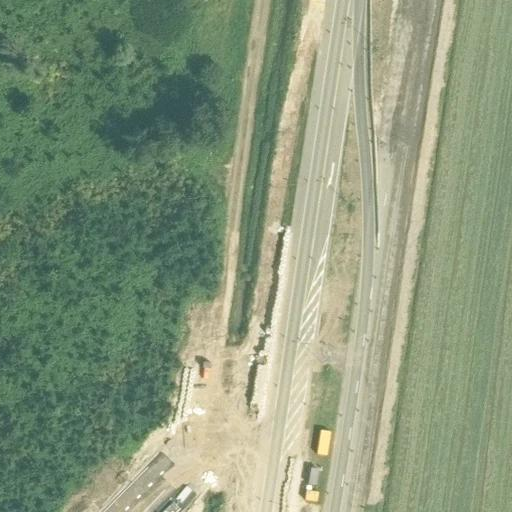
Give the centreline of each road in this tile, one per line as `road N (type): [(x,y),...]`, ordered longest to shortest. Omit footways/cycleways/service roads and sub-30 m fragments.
road 1 (primary): [(332,511),(412,0)]
road 2 (primary): [(340,0),(262,511)]
